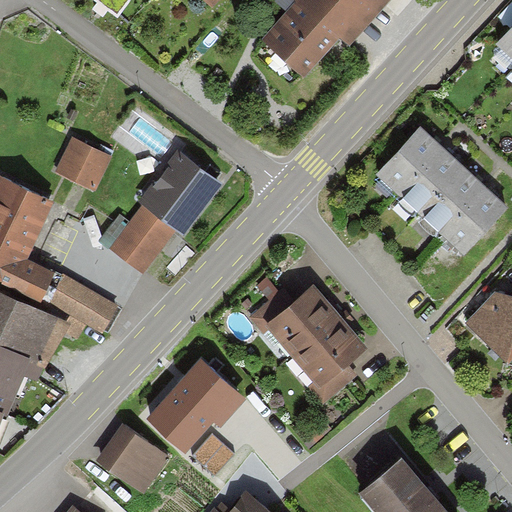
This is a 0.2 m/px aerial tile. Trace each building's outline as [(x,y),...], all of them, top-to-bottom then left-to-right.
[(97,0),(119,16),(130,0),(97,0)] [(270,0),(285,13),(261,40),(306,79),(340,41),(349,49),(392,0),(270,0)] [(511,28),(495,47),(511,62),(511,28)] [(421,129),(376,177),(463,257),(508,210),(488,191),(478,182),(446,152),(437,143),(421,129)] [(112,158),(72,138),(56,172),(95,192),(112,158)] [(176,152),(138,201),(145,207),(178,232),(183,237),(222,187),(176,152)] [(55,204),(1,178),(0,180),(0,285),(40,304),(55,274),(27,261),(55,204)] [(178,232),(145,207),(111,249),(143,275),(178,232)] [(303,273),(250,319),(265,335),(268,331),(312,384),(309,387),(324,406),(359,375),(351,366),(369,350),(352,331),(325,300),(303,273)] [(45,313),(0,294),(0,432),(5,418),(8,419),(26,378),(38,384),(66,336),(78,343),(87,326),(103,336),(120,308),(65,276),(45,313)] [(511,297),(496,293),(466,323),(507,363),(511,357),(511,297)] [(183,377),(149,414),(186,448),(215,417),(221,422),(245,396),(202,357),(183,377)] [(169,459),(123,427),(97,464),(143,496),(169,459)] [(213,433),(194,454),(216,474),(235,453),(213,433)] [(403,462),(359,497),(370,511),(443,511),(431,496),(403,462)] [(272,511),(247,491),(229,511),(222,511),(217,507),(212,511),(272,511)]
